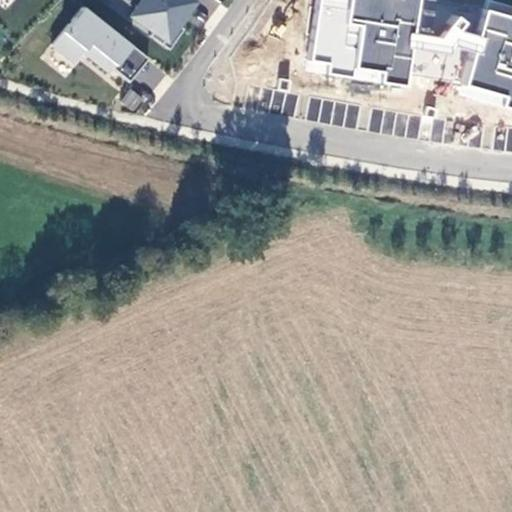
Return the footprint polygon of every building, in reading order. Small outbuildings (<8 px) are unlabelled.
[(182,31),(175,26),(193,0),(140,0),(142,1),(130,17),(151,32),(148,38),(167,51),(182,31)] [(407,77),(462,88),(459,95),(511,110),(511,6),(488,0),(485,0),(484,8),(452,0),(315,0),(309,58),(306,70),(406,87),(407,77)] [(51,47),(73,65),(82,54),(108,75),(112,71),(131,47),(83,8),(51,47)] [(147,61),(131,47),(112,71),(128,84),(147,61)] [(121,105),(138,112),(144,96),(127,90),(121,105)]
